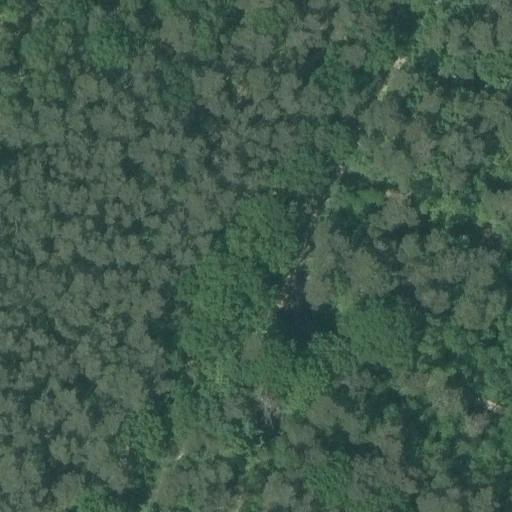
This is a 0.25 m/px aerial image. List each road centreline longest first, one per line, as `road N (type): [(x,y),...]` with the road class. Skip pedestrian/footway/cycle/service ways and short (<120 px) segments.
road 1 (track): [(412,0),(134,511)]
road 2 (track): [(261,280),(511,413)]
road 3 (unknown): [(317,307),(285,387),(216,511)]
